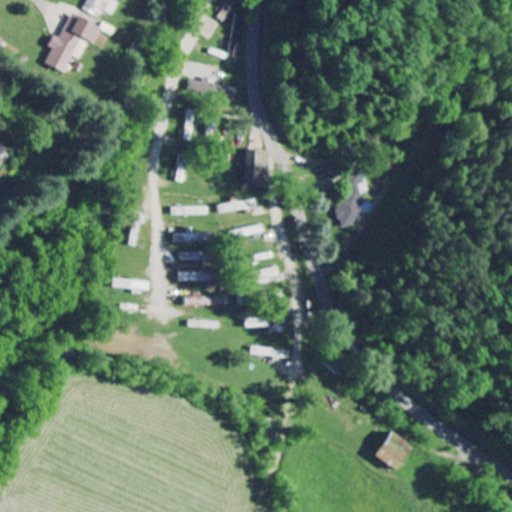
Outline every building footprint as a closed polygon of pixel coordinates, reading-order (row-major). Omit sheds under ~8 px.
[(113,16),(120,1),(118,0),(89,0),(84,10),(101,18),(104,11),(113,16)] [(47,64),(65,73),(73,57),(80,60),(89,42),(94,44),(102,29),(73,14),(61,38),(55,35),(50,47),(54,49),(47,64)] [(247,16),(238,15),(234,58),(243,59),(247,16)] [(238,102),(240,89),(214,85),(212,98),(238,102)] [(244,185),(265,186),(266,152),(246,151),(244,185)] [(369,222),(360,184),(366,183),(363,169),(350,172),(354,194),(335,198),(342,228),(369,222)] [(220,213),(258,209),(257,200),(219,204),(220,213)] [(266,235),(265,226),(230,230),(230,238),(266,235)] [(190,234),(174,234),(174,244),(205,243),(204,233),(190,233),(190,234)] [(205,261),(204,252),(180,253),(180,262),(205,261)] [(249,282),(280,279),(279,268),(248,271),(249,282)] [(178,273),(179,282),(215,281),(215,272),(178,273)] [(112,287),(148,292),(150,282),(113,278),(112,287)] [(185,306),(228,305),(228,296),(184,297),(185,306)] [(286,318),(244,319),(245,329),(269,328),(269,334),(286,333),(286,318)] [(189,324),(200,325),(199,328),(219,329),(220,322),(189,321),(189,324)] [(291,358),(291,350),(252,348),(251,357),(291,358)] [(376,457),(398,473),(416,448),(393,432),(376,457)]
